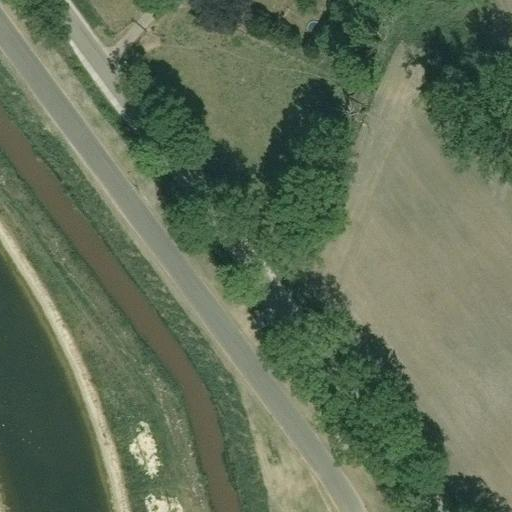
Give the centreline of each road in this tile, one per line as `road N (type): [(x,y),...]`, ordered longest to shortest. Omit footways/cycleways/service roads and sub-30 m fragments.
road 1 (tertiary): [(432,511),(51,0)]
road 2 (unclassified): [(353,511),(0,28)]
